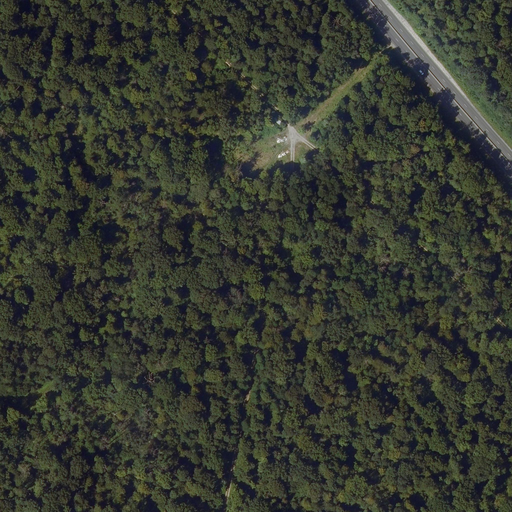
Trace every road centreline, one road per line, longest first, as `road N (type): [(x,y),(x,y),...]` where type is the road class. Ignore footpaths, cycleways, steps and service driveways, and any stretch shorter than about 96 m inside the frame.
road 1 (track): [(0,430),(304,123),(0,132)]
road 2 (track): [(511,298),(0,394)]
road 3 (track): [(167,0),(511,319)]
road 4 (trunk): [(362,0),(511,174)]
road 5 (trunk): [(511,159),(374,0)]
